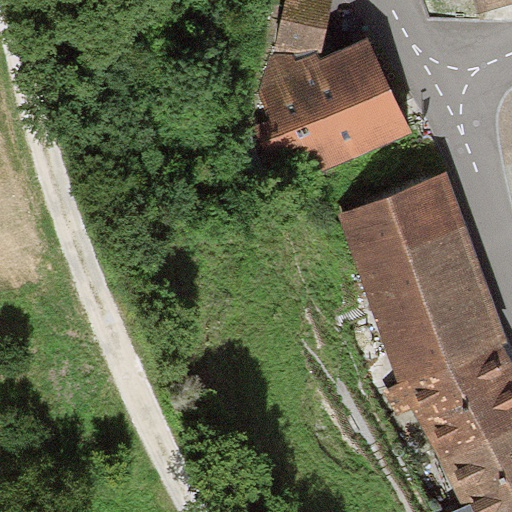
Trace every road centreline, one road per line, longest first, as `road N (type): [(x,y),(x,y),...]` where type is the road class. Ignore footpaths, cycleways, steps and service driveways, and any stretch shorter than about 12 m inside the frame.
road 1 (track): [(8,0),(97,295),(197,511)]
road 2 (residential): [(440,84),(511,275)]
